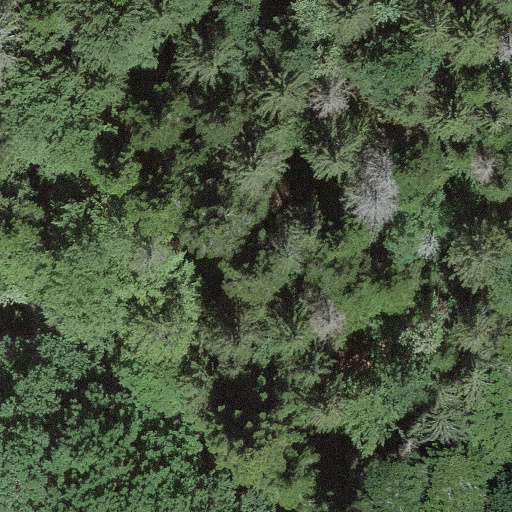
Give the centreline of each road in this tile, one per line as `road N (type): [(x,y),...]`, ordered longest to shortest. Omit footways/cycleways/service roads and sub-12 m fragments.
road 1 (residential): [(0,357),(132,366),(279,511)]
road 2 (track): [(132,366),(0,243)]
